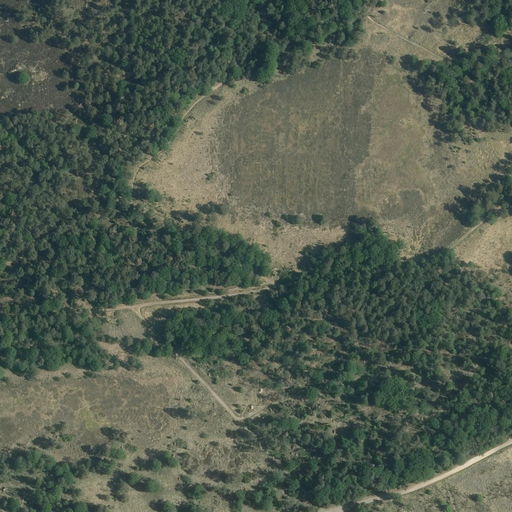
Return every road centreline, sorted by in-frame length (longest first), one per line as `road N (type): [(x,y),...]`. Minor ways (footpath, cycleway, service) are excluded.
road 1 (track): [(131,307),(439,257),(501,207)]
road 2 (unknown): [(0,168),(15,166),(62,129),(118,75),(129,26),(122,0)]
road 3 (track): [(331,511),(436,477),(511,440)]
road 4 (track): [(237,418),(131,307)]
road 5 (track): [(131,307),(0,320)]
road 6 (track): [(320,511),(237,418)]
